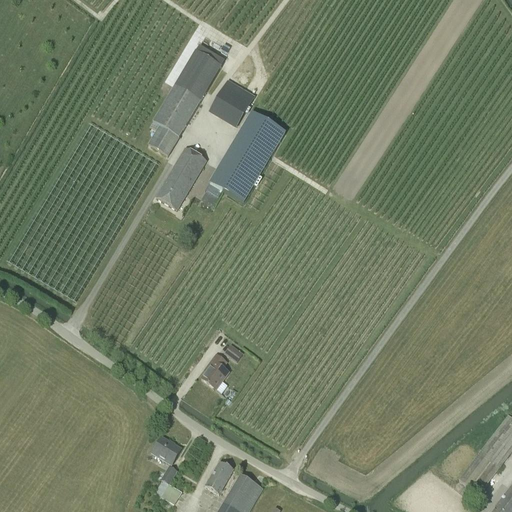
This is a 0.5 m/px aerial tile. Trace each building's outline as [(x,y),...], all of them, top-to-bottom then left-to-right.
[(237,128),(254,100),(227,84),(210,112),(237,128)] [(149,130),(156,134),(148,147),(166,158),(199,105),(173,90),(152,126),(149,130)] [(250,116),(235,142),(208,186),(242,206),(284,137),(250,116)] [(176,213),(205,164),(185,152),(155,200),(176,213)] [(223,357),(235,366),(242,357),(230,347),(223,357)] [(214,392),(227,375),(221,370),(225,365),(216,358),(208,367),(210,368),(200,381),(214,392)] [(458,483),(478,498),(511,453),(511,422),(508,419),(458,483)] [(171,467),(180,452),(161,441),(152,456),(171,467)] [(218,497),(232,473),(219,465),(205,489),(218,497)] [(169,470),(153,496),(160,500),(176,474),(169,470)] [(240,478),(219,511),(249,511),(262,491),(240,478)] [(511,511),(511,486),(493,510),(495,511),(493,511),(511,511)]
